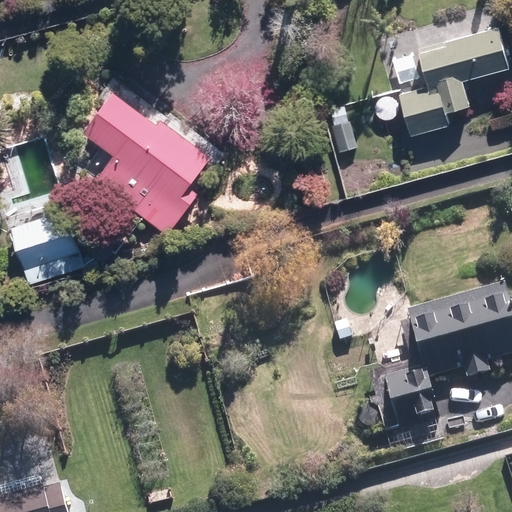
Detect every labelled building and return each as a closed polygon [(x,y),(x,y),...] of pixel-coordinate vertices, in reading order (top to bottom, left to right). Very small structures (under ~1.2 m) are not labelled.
[(472,80),(511,69),(511,44),(507,27),(455,40),(456,46),(429,53),(438,85),(407,94),(418,135),(458,124),(455,111),(479,104),(472,80)] [(218,157),(169,119),(165,123),(122,91),(90,132),(119,154),(99,179),(173,235),(206,194),(196,186),(218,157)] [(407,134),(403,119),(389,122),(393,138),(407,134)] [(362,146),(354,121),(335,126),(343,152),(362,146)] [(33,284),(89,266),(72,210),(15,227),(33,284)] [(492,362),(511,357),(511,288),(510,283),(412,309),(416,320),(401,324),(411,362),(374,372),(396,454),(449,440),(433,378),(470,368),(472,378),(495,372),(492,362)] [(253,368),(259,388),(279,382),(273,363),(253,368)] [(0,511),(73,511),(65,480),(49,485),(48,481),(0,494),(0,511)]
